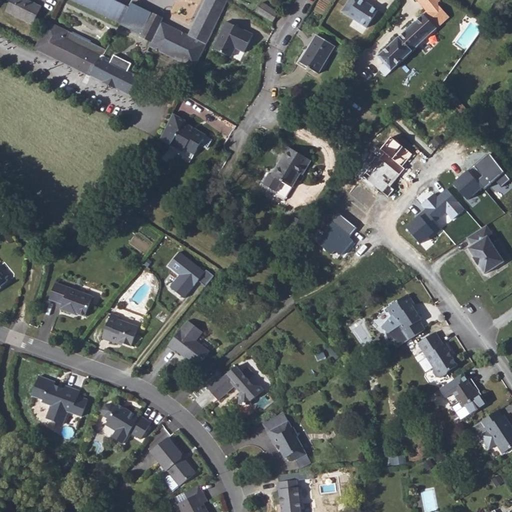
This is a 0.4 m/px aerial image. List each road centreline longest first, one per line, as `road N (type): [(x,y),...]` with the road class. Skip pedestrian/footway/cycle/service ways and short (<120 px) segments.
road 1 (residential): [(511,379),(376,230),(453,146)]
road 2 (residential): [(0,331),(162,401),(207,447),(238,511)]
road 3 (residential): [(303,0),(279,38),(268,92),(237,155)]
